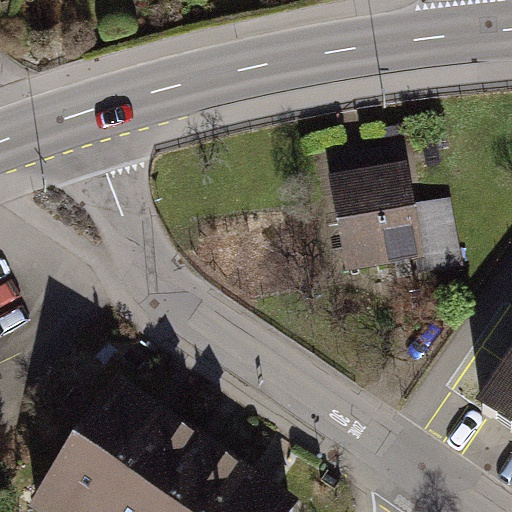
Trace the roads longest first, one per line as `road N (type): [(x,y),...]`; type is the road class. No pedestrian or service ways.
road 1 (residential): [(90,112),(135,246),(181,302),(440,479)]
road 2 (secondary): [(90,112),(336,53),(504,31)]
